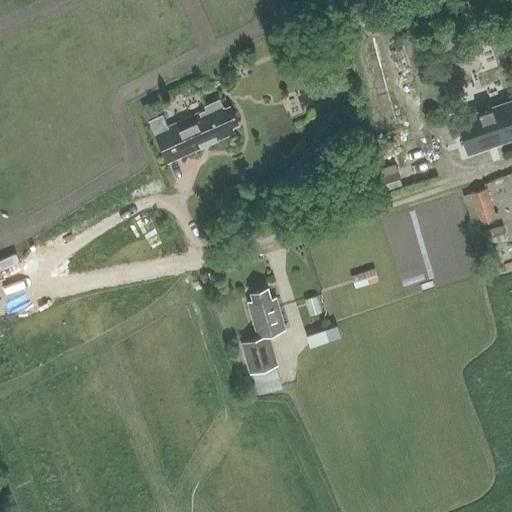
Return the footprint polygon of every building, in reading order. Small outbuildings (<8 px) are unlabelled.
[(398,6),(385,9),(387,18),(400,15),(398,6)] [(224,110),(220,100),(205,106),(207,110),(171,126),(165,113),(151,119),(170,163),(234,134),(231,126),(238,123),(231,107),(224,110)] [(511,102),(456,119),(466,151),(511,137),(511,102)] [(328,145),(320,148),(324,162),(333,159),(328,145)] [(396,171),(375,178),(380,193),(401,185),(396,171)] [(485,189),(471,194),(480,224),(494,220),(485,189)] [(503,225),(484,232),(488,244),(507,238),(503,225)] [(374,269),(351,276),(355,288),(378,281),(374,269)] [(257,337),(241,341),(250,373),(252,372),(275,366),(276,365),(268,335),(285,330),(286,330),(276,297),(275,297),(272,298),(269,288),(268,286),(250,292),(249,292),(252,300),(247,301),(246,301),(257,337)] [(315,332),(318,343),(337,337),(334,326),(315,332)] [(275,366),(252,372),(256,388),(258,394),(281,387),(275,366)]
